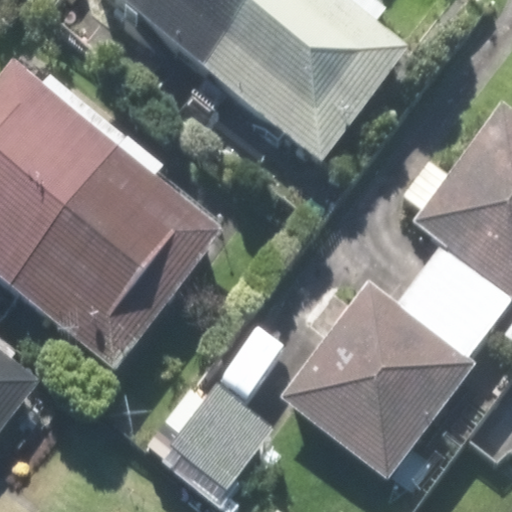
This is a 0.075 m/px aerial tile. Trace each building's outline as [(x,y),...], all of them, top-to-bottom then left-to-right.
[(341,0),(111,0),(329,176),(421,64),(341,0)] [(17,78),(0,99),(0,280),(129,377),(233,241),(17,78)] [(281,407),(393,491),(511,333),(511,116),(506,112),(454,179),(438,167),(408,206),(425,219),(415,232),(442,252),(400,307),(373,287),(281,407)] [(0,448),(45,390),(0,355),(0,448)] [(281,433),(222,388),(170,455),(229,501),(281,433)]
